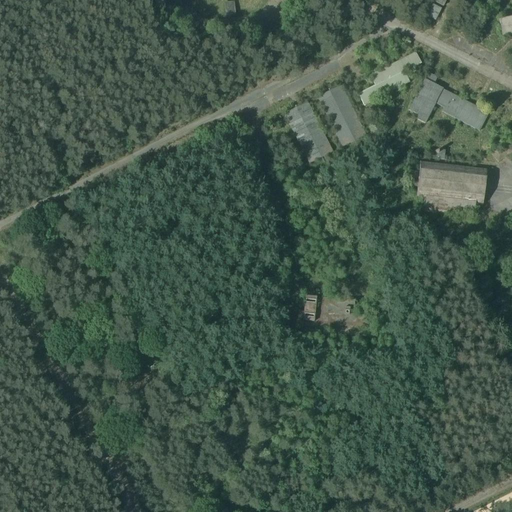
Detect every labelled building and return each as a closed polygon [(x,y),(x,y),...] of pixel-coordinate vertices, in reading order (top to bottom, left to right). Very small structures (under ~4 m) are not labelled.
[(432,4),(425,15),(435,20),(442,9),(432,4)] [(511,15),(499,18),(502,36),(511,33),(511,15)] [(359,92),(364,103),(407,82),(402,71),(420,63),(415,52),(369,75),(374,85),(359,92)] [(432,108),(479,131),(489,111),(433,83),(436,76),(429,73),(425,79),(422,78),(404,113),(425,123),(432,108)] [(319,97),(342,145),(364,135),(341,87),(319,97)] [(287,113),(310,161),(332,150),(309,102),(287,113)] [(367,116),(374,130),(384,125),(378,111),(367,116)] [(418,210),(470,215),(471,200),(479,200),(482,168),(418,161),(418,170),(410,169),(409,183),(416,183),(415,194),(420,194),(418,210)] [(302,328),(365,334),(367,314),(350,312),(351,299),(305,294),(302,328)]
